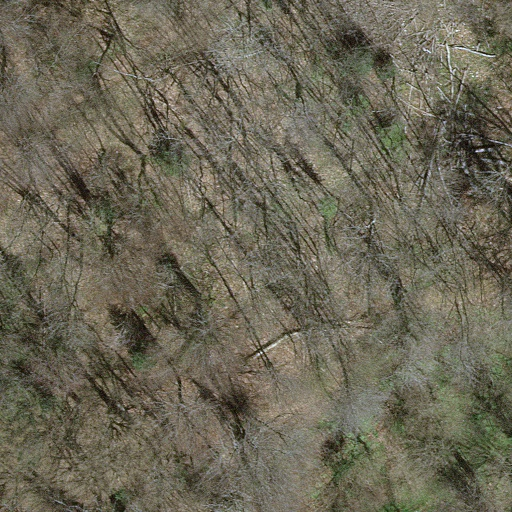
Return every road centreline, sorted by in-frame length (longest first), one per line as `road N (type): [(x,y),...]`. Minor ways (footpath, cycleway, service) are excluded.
road 1 (track): [(189,511),(400,347),(511,314)]
road 2 (track): [(210,0),(159,38),(0,126)]
